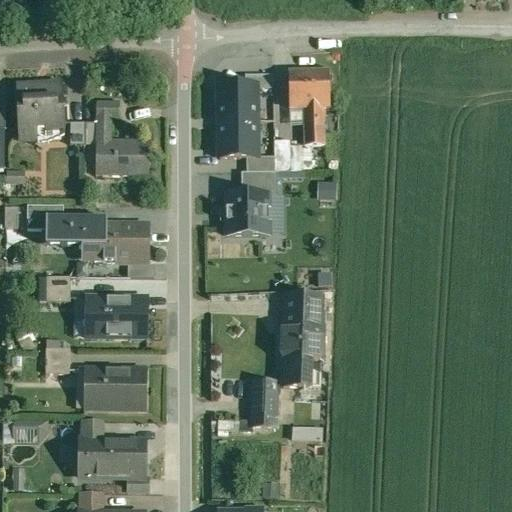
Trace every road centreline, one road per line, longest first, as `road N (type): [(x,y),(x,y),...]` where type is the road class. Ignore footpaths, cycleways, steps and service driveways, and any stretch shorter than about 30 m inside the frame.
road 1 (residential): [(184,45),(184,511)]
road 2 (residential): [(511,33),(369,31),(184,45)]
road 3 (residential): [(184,45),(0,56)]
